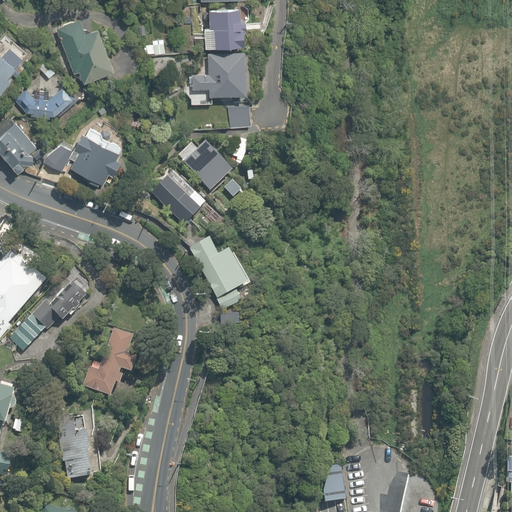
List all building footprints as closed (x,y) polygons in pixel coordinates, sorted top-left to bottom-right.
[(204,27),(193,27),(193,38),(200,38),(200,48),(238,48),(238,11),(204,12),(204,27)] [(113,71),(96,28),(84,31),(77,16),(54,25),(72,72),(78,70),(81,81),(113,71)] [(0,51),(0,90),(9,80),(6,76),(20,59),(4,45),(0,51)] [(206,74),(190,75),(190,88),(206,88),(207,95),(242,94),(241,52),(205,53),(206,74)] [(48,75),(18,100),(39,124),(68,98),(48,75)] [(252,105),(188,108),(189,129),(252,126),(252,105)] [(37,146),(16,113),(0,125),(0,156),(15,173),(37,146)] [(126,146),(86,126),(64,166),(104,188),(126,146)] [(233,170),(206,141),(184,162),(211,193),(233,170)] [(206,203),(173,169),(149,194),(183,227),(206,203)] [(209,236),(189,248),(216,298),(247,281),(228,247),(218,253),(209,236)] [(50,281),(11,248),(0,259),(0,318),(8,325),(50,281)] [(7,335),(24,350),(58,314),(63,319),(87,294),(65,273),(7,335)] [(248,298),(244,289),(235,293),(234,291),(215,301),(220,312),(248,298)] [(236,314),(217,313),(217,324),(236,325),(236,314)] [(143,331),(123,325),(108,362),(96,360),(88,385),(121,396),(132,369),(140,371),(146,355),(137,350),(143,331)] [(439,414),(440,370),(429,370),(428,393),(419,392),(419,413),(439,414)] [(0,378),(0,418),(7,420),(13,380),(0,378)] [(86,413),(61,417),(68,467),(94,464),(86,413)] [(511,453),(498,453),(497,469),(502,469),(501,481),(511,481),(511,453)] [(340,464),(318,468),(323,502),(345,499),(340,464)] [(32,499),(28,511),(74,511),(75,510),(32,499)]
